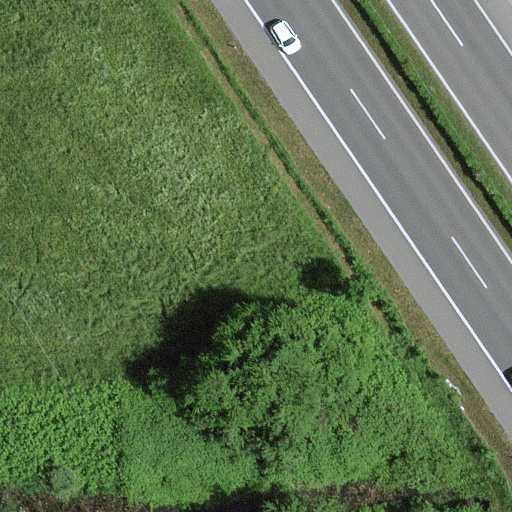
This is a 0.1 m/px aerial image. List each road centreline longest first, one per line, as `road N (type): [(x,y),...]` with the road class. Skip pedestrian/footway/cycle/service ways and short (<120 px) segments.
road 1 (motorway): [(289,0),(511,325)]
road 2 (motorway): [(511,114),(433,0)]
